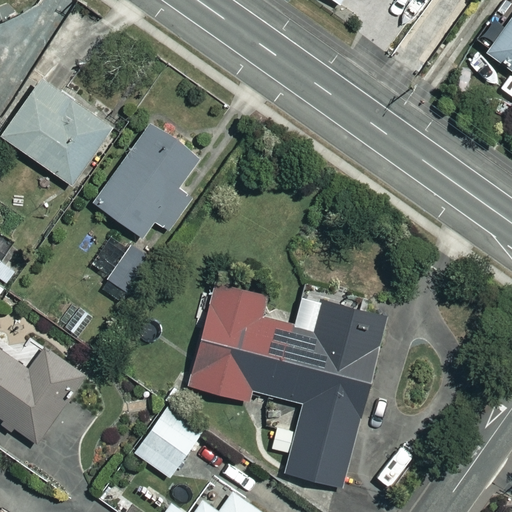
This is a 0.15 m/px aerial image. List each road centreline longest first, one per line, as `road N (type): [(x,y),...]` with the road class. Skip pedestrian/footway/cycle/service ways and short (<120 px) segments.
road 1 (tertiary): [(511,222),(198,0)]
road 2 (residential): [(511,409),(439,511)]
